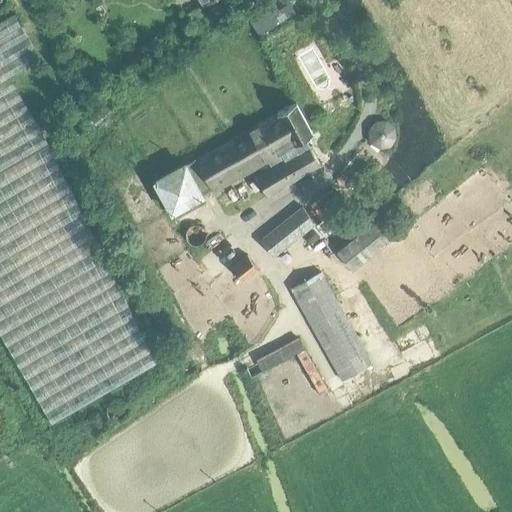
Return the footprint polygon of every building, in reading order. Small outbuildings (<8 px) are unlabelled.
[(260,36),(296,12),(289,2),(279,9),(275,3),(249,20),(260,36)] [(204,14),(199,6),(186,14),(191,22),(204,14)] [(0,22),(0,337),(50,425),(159,364),(9,78),(40,59),(15,15),(0,22)] [(113,100),(91,118),(96,124),(118,106),(113,100)] [(250,128),(268,159),(285,149),(288,155),(309,144),(305,136),(313,131),(295,101),(277,111),(278,112),(250,128)] [(381,146),(382,146),(386,145),(388,144),(391,142),(392,141),(393,139),(393,138),(394,135),(394,133),(393,131),(391,128),(390,126),(387,124),(385,123),(384,123),(382,123),(379,123),(377,124),(375,125),(372,127),(371,129),(370,132),(370,134),(371,137),(373,142),(374,143),(376,145),(379,146),(381,146)] [(268,159),(250,128),(196,159),(214,190),(268,159)] [(321,164),(309,144),(288,155),(285,149),(268,159),(272,166),(283,186),(300,176),(321,164)] [(172,214),(205,196),(187,162),(153,181),(172,214)] [(283,186),(272,166),(255,176),(267,196),(283,186)] [(347,211),(332,189),(317,201),(329,217),(331,215),(334,213),(338,218),(347,211)] [(274,256),(316,224),(302,206),(260,239),(274,256)] [(337,251),(352,271),(401,231),(385,212),(337,251)] [(340,220),(338,218),(334,213),(331,215),(329,217),(318,226),(316,227),(326,238),(327,237),(343,224),(340,220)] [(247,253),(231,265),(243,282),(260,269),(247,253)] [(372,363),(360,341),(321,270),(290,287),(342,380),(372,363)]
